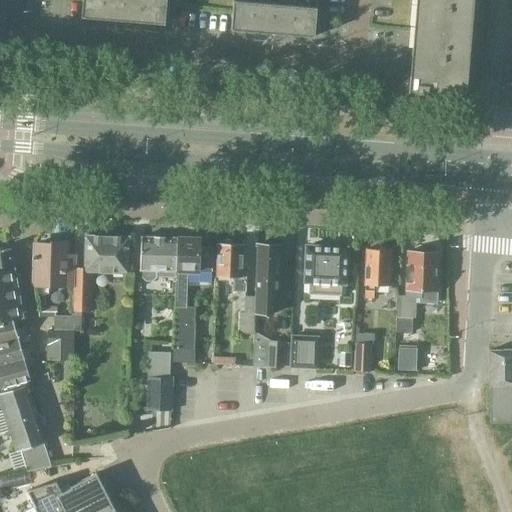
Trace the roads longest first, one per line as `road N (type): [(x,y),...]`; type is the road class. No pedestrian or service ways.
road 1 (residential): [(511,198),(485,244),(472,390),(159,453),(148,475),(155,511)]
road 2 (secondary): [(511,174),(0,132)]
road 3 (residential): [(27,39),(336,62),(355,46),(359,0)]
road 4 (unknown): [(14,211),(59,435)]
